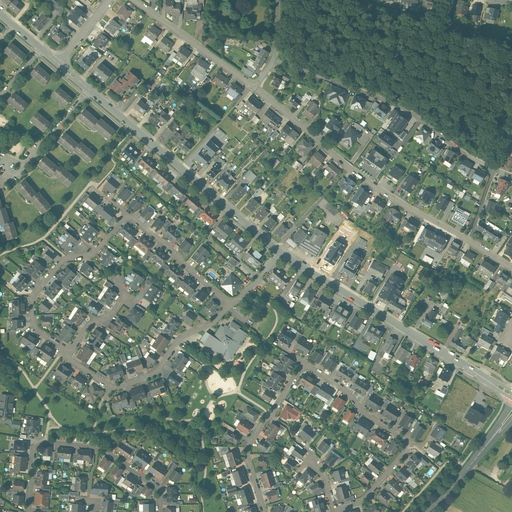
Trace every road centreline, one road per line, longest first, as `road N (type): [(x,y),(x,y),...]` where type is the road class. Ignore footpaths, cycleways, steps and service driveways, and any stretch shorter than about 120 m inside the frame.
road 1 (residential): [(338,511),(367,495),(407,444),(304,364),(248,447),(265,511)]
road 2 (secondary): [(511,394),(280,251)]
road 3 (residential): [(469,240),(391,198),(255,87)]
road 4 (secondary): [(280,251),(89,89)]
road 5 (residential): [(272,61),(402,106),(494,170)]
road 6 (residential): [(160,511),(156,485),(104,449),(50,441),(33,450),(28,511)]
road 7 (residential): [(65,356),(35,326),(33,296),(65,258),(88,255),(128,215)]
road 8 (residential): [(230,305),(135,381),(111,386),(65,356)]
road 9 (residential): [(255,87),(134,0)]
road 10 (residential): [(128,215),(230,305)]
road 11 (tertiary): [(430,511),(511,412)]
